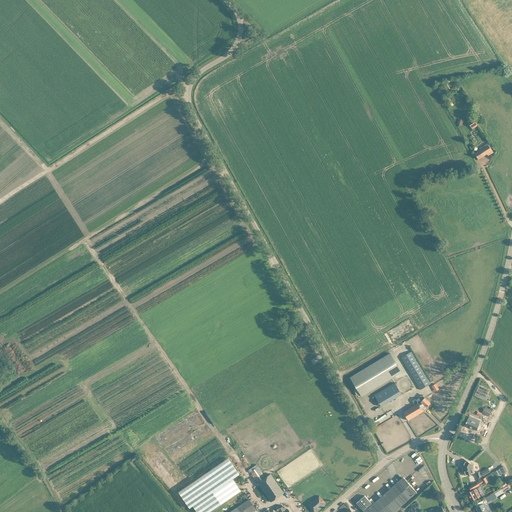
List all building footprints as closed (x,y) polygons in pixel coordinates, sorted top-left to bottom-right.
[(478,126),(473,118),(467,122),(472,129),(478,126)] [(489,155),(490,154),(491,153),(490,152),(492,151),(488,144),(480,149),(480,150),(475,154),(478,159),(488,153),(489,155)] [(431,383),(419,363),(412,351),(402,357),(421,389),(431,383)] [(390,353),(350,377),(362,396),(402,372),(390,353)] [(316,366),(322,363),(320,358),(314,360),(316,366)] [(402,394),(395,382),(375,395),(381,406),(402,394)] [(479,385),(474,396),(484,400),(489,390),(479,385)] [(403,412),(408,420),(420,414),(423,412),(422,411),(426,407),(427,408),(431,404),(425,398),(421,402),(418,404),(418,403),(403,412)] [(489,416),(492,411),(486,407),(482,413),(489,416)] [(469,416),(465,425),(477,431),(477,429),(479,430),(482,425),(480,424),(481,421),(469,416)] [(419,465),(426,461),(423,455),(420,457),(419,454),(415,456),(419,465)] [(186,492),(154,455),(147,461),(179,498),(186,492)] [(463,468),(462,468),(464,476),(475,473),(472,464),(465,460),(464,463),(462,466),(463,468)] [(250,471),(271,501),(283,492),(270,474),(265,477),(258,466),(250,471)] [(403,478),(388,491),(375,503),(367,493),(356,503),(364,511),(394,511),(417,492),(403,478)] [(469,487),(469,488),(471,490),(472,490),(472,491),(468,493),(472,501),(480,497),(476,489),(475,489),(475,488),(479,486),(477,482),(469,487)] [(497,493),(500,498),(508,494),(506,489),(497,493)] [(493,502),(500,498),(497,494),(490,498),(493,502)] [(320,495),(307,506),(312,511),(315,511),(326,503),(320,495)] [(192,503),(188,498),(182,504),(186,509),(192,503)] [(251,511),(255,509),(249,499),(229,511),(251,511)] [(486,499),(475,504),(477,507),(476,508),(478,511),(487,511),(484,504),(487,502),(486,499)] [(210,511),(211,511),(202,500),(196,505),(201,511),(210,511)]
